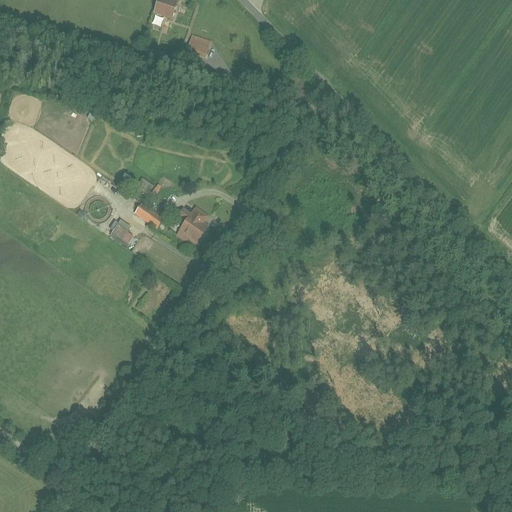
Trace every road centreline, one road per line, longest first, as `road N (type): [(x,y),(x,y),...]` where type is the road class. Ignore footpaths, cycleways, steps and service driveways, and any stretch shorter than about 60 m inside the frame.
road 1 (unclassified): [(51,511),(330,90)]
road 2 (unclassified): [(511,281),(330,90)]
road 3 (unclassified): [(330,90),(243,0)]
